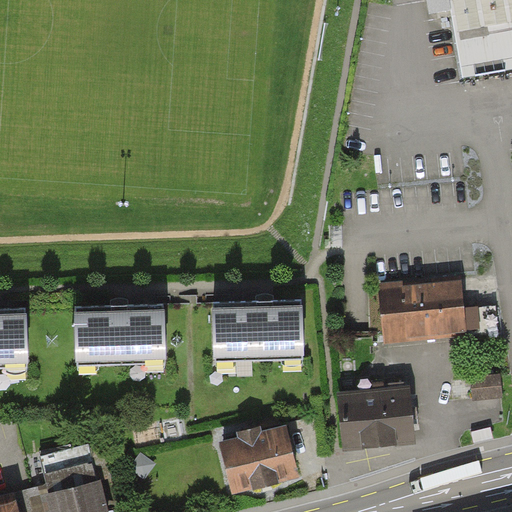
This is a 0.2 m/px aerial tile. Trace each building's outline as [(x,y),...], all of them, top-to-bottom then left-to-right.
[(511,0),(427,0),(430,14),(450,11),(462,79),(511,70),(511,0)] [(459,279),(382,287),(387,342),(464,334),(464,340),(498,336),(495,308),(462,311),(459,279)] [(303,300),(214,303),(216,366),(305,362),(303,300)] [(166,304),(77,307),(79,370),(168,366),(166,304)] [(27,308),(0,309),(0,371),(29,371),(27,308)] [(503,397),(501,373),(471,375),(473,400),(503,397)] [(377,391),(340,395),(346,448),(414,440),(408,382),(377,385),(377,391)] [(288,423),(220,440),(232,486),(300,469),(288,423)] [(474,442),(494,437),(491,426),(471,431),(474,442)] [(106,511),(89,443),(41,455),(55,511),(106,511)] [(0,511),(15,511),(11,495),(0,497),(0,511)]
